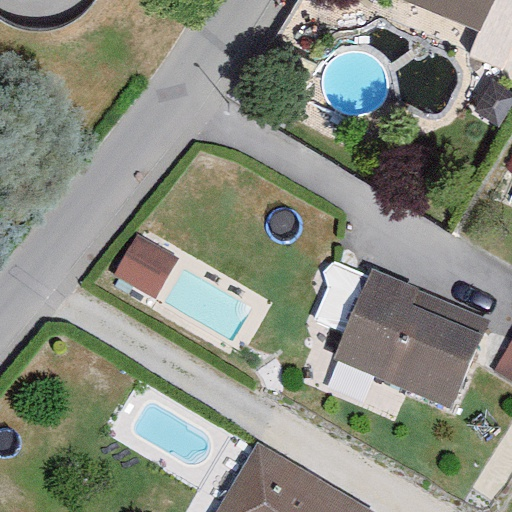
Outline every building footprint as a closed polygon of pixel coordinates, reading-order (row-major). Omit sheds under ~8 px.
[(506,0),(405,0),(403,6),(493,38),(506,0)] [(155,305),(177,266),(138,244),(116,283),(155,305)] [(495,340),(370,292),(336,379),(461,427),(495,340)] [(511,366),(502,386),(511,390),(511,366)] [(353,511),(257,459),(227,511),(353,511)]
